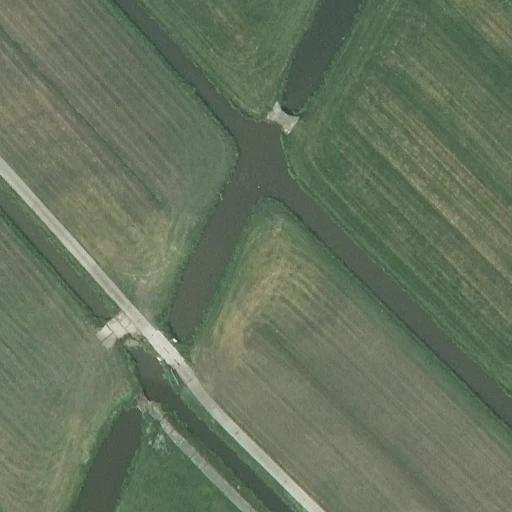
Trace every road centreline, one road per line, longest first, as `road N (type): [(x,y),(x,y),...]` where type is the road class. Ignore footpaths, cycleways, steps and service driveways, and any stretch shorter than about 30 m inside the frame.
road 1 (track): [(317,511),(203,401),(0,169)]
road 2 (track): [(249,511),(152,416)]
